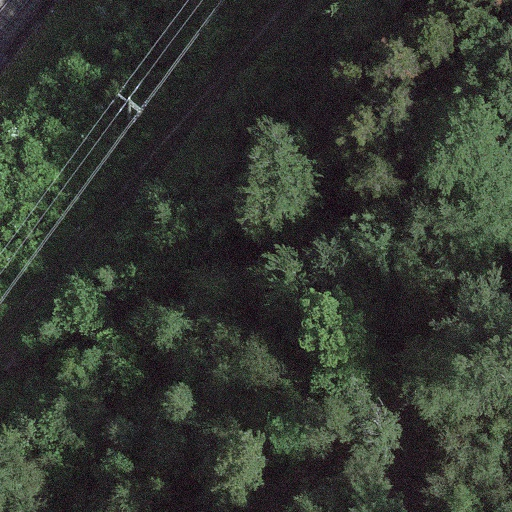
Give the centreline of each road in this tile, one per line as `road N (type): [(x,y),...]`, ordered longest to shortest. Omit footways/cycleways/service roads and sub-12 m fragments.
road 1 (track): [(0,404),(121,320),(348,231),(511,180)]
road 2 (track): [(304,0),(0,342)]
